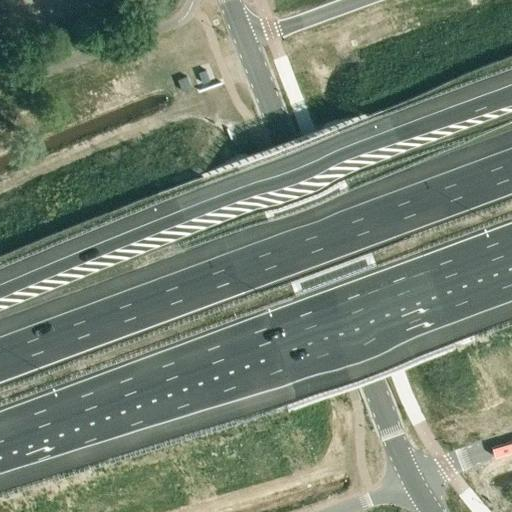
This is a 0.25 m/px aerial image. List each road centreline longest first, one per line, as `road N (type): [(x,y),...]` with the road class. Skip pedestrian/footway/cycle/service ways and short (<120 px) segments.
road 1 (motorway): [(511,92),(0,290)]
road 2 (motorway): [(511,171),(0,361)]
road 3 (motorway): [(0,435),(511,246)]
road 4 (tertiary): [(410,484),(229,0)]
